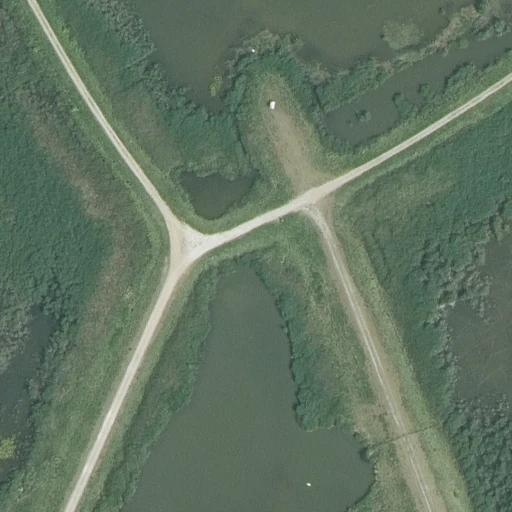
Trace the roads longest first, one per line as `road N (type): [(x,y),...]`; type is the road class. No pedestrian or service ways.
road 1 (track): [(312,203),(424,511)]
road 2 (track): [(34,0),(185,253)]
road 3 (track): [(70,511),(185,253)]
road 4 (track): [(312,203),(511,76)]
road 5 (track): [(185,253),(312,203)]
